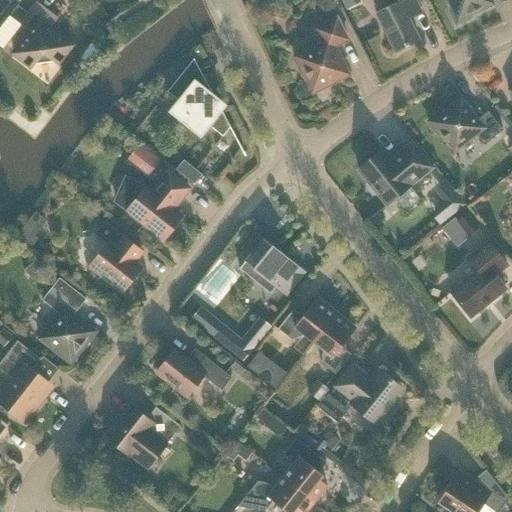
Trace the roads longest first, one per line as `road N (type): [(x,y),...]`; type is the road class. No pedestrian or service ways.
road 1 (residential): [(23,511),(41,466),(235,212),(296,158)]
road 2 (residential): [(472,384),(296,158)]
road 3 (residential): [(296,158),(392,89),(511,30)]
road 4 (residential): [(296,158),(221,0)]
road 5 (residential): [(385,511),(472,384)]
